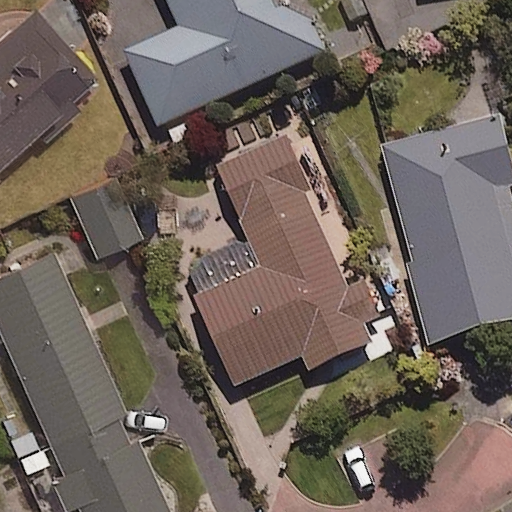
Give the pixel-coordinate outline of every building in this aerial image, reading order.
[(169,0),(185,35),(130,60),(164,134),(325,59),(299,1),(279,10),(274,0),(169,0)] [(0,186),(82,114),(72,103),(95,82),(33,12),(0,41),(0,186)] [(511,141),(508,123),(388,151),(435,349),(511,331),(511,141)] [(381,347),(294,142),(223,172),(266,274),(201,302),(238,391),(306,363),(312,377),(381,347)] [(140,240),(117,180),(72,197),(95,257),(140,240)] [(0,277),(0,334),(63,477),(49,483),(61,511),(71,511),(77,510),(77,511),(164,511),(52,255),(0,277)]
